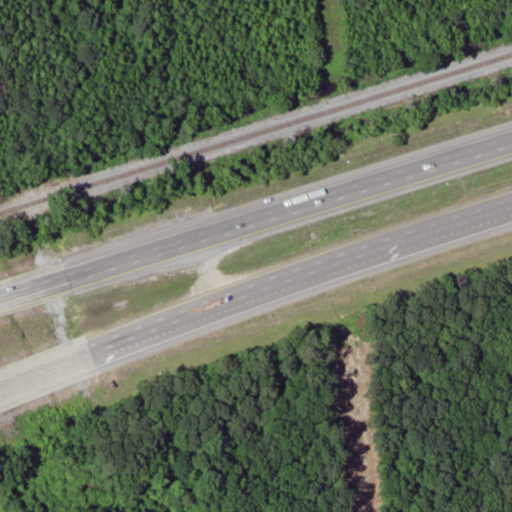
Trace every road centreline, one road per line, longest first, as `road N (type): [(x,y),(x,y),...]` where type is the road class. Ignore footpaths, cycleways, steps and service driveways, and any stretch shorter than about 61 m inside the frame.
road 1 (motorway): [(511,141),(72,277)]
road 2 (motorway): [(252,293),(511,205)]
road 3 (motorway): [(92,352),(252,293)]
